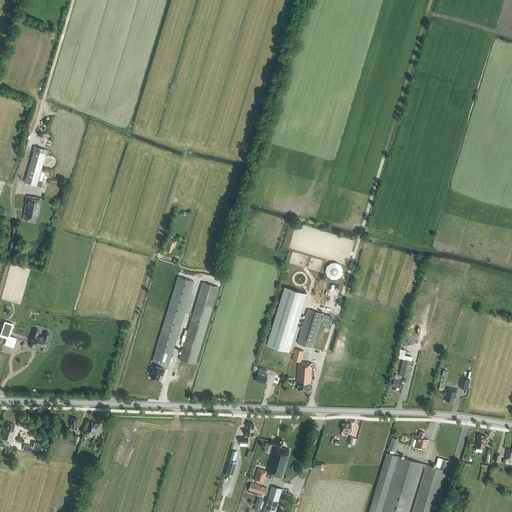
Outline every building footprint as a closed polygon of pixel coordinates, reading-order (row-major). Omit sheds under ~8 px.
[(47,155),(48,150),(36,146),(35,151),(33,151),(31,157),(28,155),(21,178),(24,179),(23,182),(24,182),(24,183),(27,184),(27,183),(41,187),(45,172),(41,170),(45,154),(47,155)] [(38,216),(41,198),(28,196),(24,214),(26,214),(25,220),(35,222),(36,216),(38,216)] [(175,247),(177,241),(169,239),(168,243),(169,244),(167,251),(171,252),(173,247),(175,247)] [(336,263),(334,263),(333,263),(331,263),(330,264),(329,264),(328,265),(327,266),(327,268),(326,269),(326,270),(326,272),(327,273),(327,274),(328,276),(329,276),(330,277),(331,278),(333,278),(334,278),(336,278),(337,278),(338,277),(339,276),(340,276),(341,274),(342,273),(342,272),(342,270),(342,269),(342,268),(341,267),(340,265),(339,264),(338,264),(337,263),(336,263)] [(170,363),(194,281),(178,276),(153,358),(170,363)] [(196,364),(218,288),(219,287),(203,282),(179,359),(196,364)] [(285,287),(267,345),(289,351),(306,293),(285,287)] [(313,348),(323,314),(308,309),(297,343),(313,348)] [(330,324),(333,316),(324,314),(321,321),(330,324)] [(43,336),(38,334),(39,332),(39,331),(39,330),(39,329),(38,329),(37,328),(36,328),(35,328),(34,329),(33,329),(33,330),(29,344),(29,345),(29,346),(30,346),(30,347),(31,347),(32,348),(33,348),(34,347),(40,348),(40,349),(41,350),(42,351),(43,351),(44,351),(45,350),(46,349),(50,335),(50,334),(50,333),(49,332),(48,331),(47,331),(46,331),(45,331),(45,332),(44,332),(44,333),(43,336)] [(13,346),(16,338),(8,335),(5,344),(13,346)] [(311,383),(312,363),(308,363),(308,362),(301,361),(304,351),(296,349),(293,360),(298,361),(297,385),(298,385),(298,390),(309,390),(309,383),(311,383)] [(407,382),(412,361),(402,359),(399,375),(404,376),(403,381),(407,382)] [(150,379),(158,381),(159,376),(162,377),(164,370),(161,369),(153,366),(153,368),(151,367),(149,374),(151,375),(150,379)] [(187,386),(190,368),(179,366),(178,370),(176,369),(174,380),(180,381),(180,385),(187,386)] [(265,384),(267,377),(268,374),(259,372),(257,380),(256,381),(265,384)] [(400,388),(402,381),(399,379),(400,376),(398,375),(398,374),(395,373),(394,378),(392,385),(396,386),(396,387),(400,388)] [(456,397),(455,397),(457,390),(447,387),(445,395),(447,395),(446,401),(453,403),(454,397),(456,397)] [(13,430),(15,424),(8,422),(6,429),(4,429),(1,439),(11,441),(14,430),(13,430)] [(97,435),(100,424),(91,422),(88,433),(97,435)] [(253,427),(253,423),(247,423),(247,427),(247,428),(245,428),(245,437),(240,437),(240,443),(248,443),(248,435),(257,435),(257,431),(256,429),(255,428),(253,427)] [(351,432),(352,424),(342,423),(342,432),(345,432),(345,434),(348,434),(348,432),(351,432)] [(428,440),(423,438),(424,433),(420,431),(418,439),(416,438),(416,439),(412,438),(410,445),(414,446),(414,447),(425,450),(428,440)] [(486,436),(479,434),(479,435),(478,435),(477,438),(478,438),(478,441),(476,441),(475,448),(476,448),(483,449),(485,450),(486,443),(485,442),(486,436)] [(355,445),(357,438),(350,436),(348,443),(348,445),(351,446),(351,444),(355,445)] [(395,451),(399,439),(392,437),(389,449),(395,451)] [(281,447),(283,440),(278,438),(278,441),(276,440),(276,441),(272,440),(271,444),(275,446),(267,471),(258,469),(255,481),(264,483),(267,473),(282,477),(290,450),(281,447)] [(34,441),(33,448),(41,450),(43,443),(34,441)] [(99,450),(101,443),(99,443),(99,442),(93,441),(91,448),(99,450)] [(24,443),(22,449),(29,451),(31,445),(24,443)] [(381,511),(397,459),(398,459),(399,456),(387,453),(368,511),(381,511)] [(399,456),(398,459),(382,511),(408,511),(422,467),(425,467),(411,511),(434,511),(450,461),(442,458),(439,468),(399,456)] [(234,471),(237,461),(230,459),(227,469),(228,469),(227,472),(232,474),(233,471),(234,471)] [(264,495),(267,488),(251,483),(249,490),(264,495)] [(276,511),(282,489),(272,486),(265,508),(276,511)]
